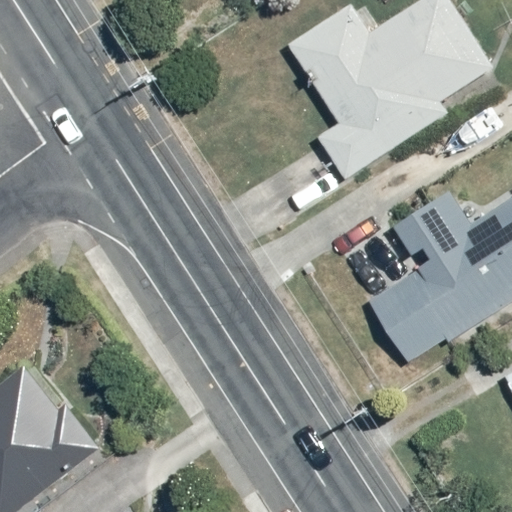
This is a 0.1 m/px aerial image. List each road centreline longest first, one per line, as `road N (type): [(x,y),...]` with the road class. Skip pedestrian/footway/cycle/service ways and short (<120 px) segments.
road 1 (residential): [(88,112),(344,511)]
road 2 (residential): [(15,0),(88,112)]
